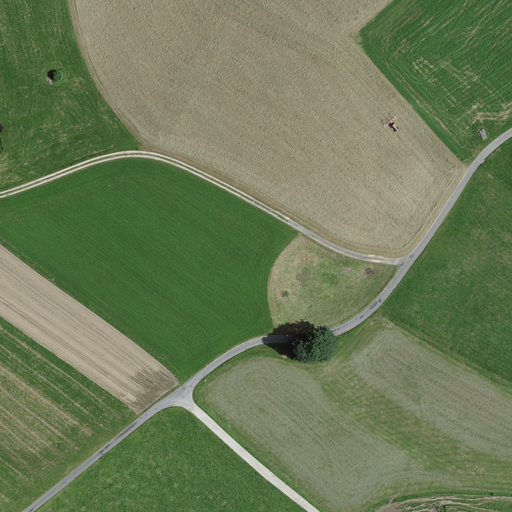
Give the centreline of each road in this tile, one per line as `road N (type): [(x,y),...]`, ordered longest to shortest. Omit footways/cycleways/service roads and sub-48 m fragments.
road 1 (unclassified): [(511,136),(489,148),(364,316),(322,335),(264,339),(228,354),(30,511)]
road 2 (track): [(314,511),(175,393)]
